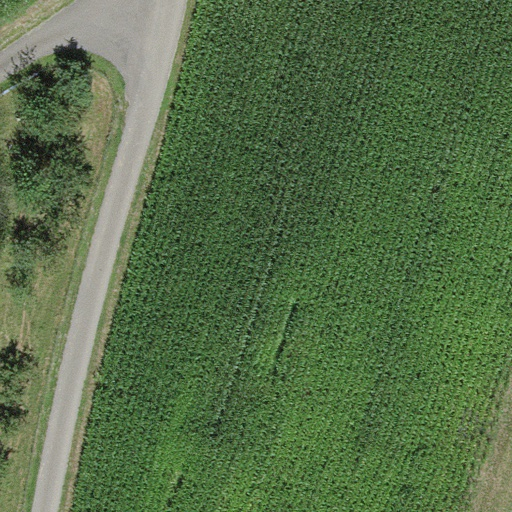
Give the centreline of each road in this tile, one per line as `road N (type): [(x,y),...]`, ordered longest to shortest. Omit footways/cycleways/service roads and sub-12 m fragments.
road 1 (track): [(45,511),(76,335),(165,0)]
road 2 (track): [(132,0),(84,26),(151,55)]
